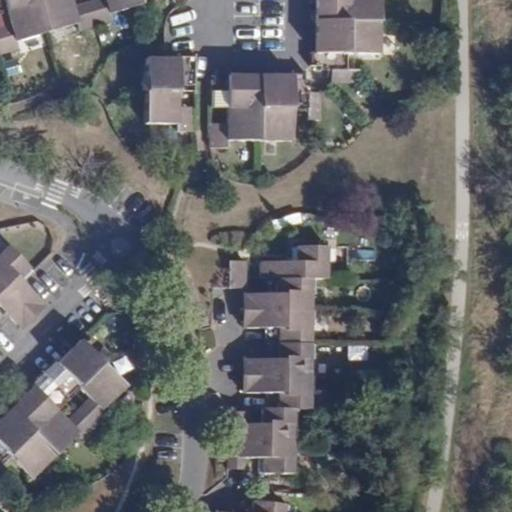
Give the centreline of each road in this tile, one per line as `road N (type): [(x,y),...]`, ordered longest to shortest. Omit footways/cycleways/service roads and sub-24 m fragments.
road 1 (residential): [(184,511),(195,320),(186,283),(94,208),(0,172)]
road 2 (residential): [(216,63),(297,64),(299,0)]
